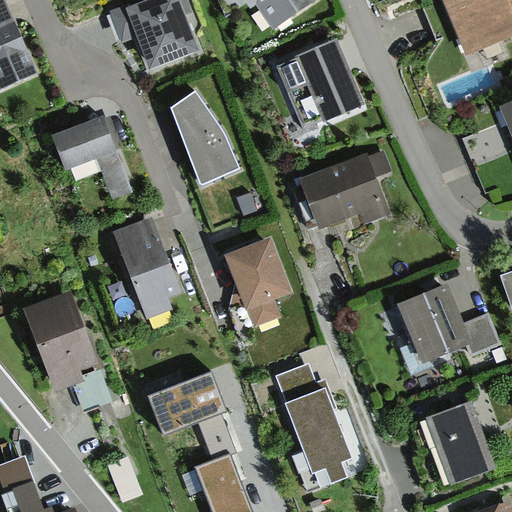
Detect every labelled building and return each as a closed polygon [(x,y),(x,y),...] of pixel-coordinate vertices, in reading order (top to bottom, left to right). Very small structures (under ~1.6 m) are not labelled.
[(4,0),(0,0),(0,81),(1,84),(33,70),(4,0)] [(195,54),(176,0),(155,0),(126,13),(148,71),(195,54)] [(244,0),(248,5),(256,0),(274,26),(312,0),(244,0)] [(511,7),(509,0),(446,0),(464,48),(511,30),(511,7)] [(336,34),(296,51),(324,117),(364,99),(336,34)] [(196,89),(170,102),(201,181),(236,168),(224,129),(196,89)] [(511,96),(502,100),(511,125),(511,96)] [(104,112),(53,130),(66,166),(97,155),(112,197),(132,191),(104,112)] [(467,139),(479,165),(511,150),(511,144),(503,123),(467,139)] [(366,153),(300,179),(320,230),(360,214),(364,225),(391,214),(376,177),(393,170),(385,150),(367,157),(366,153)] [(153,214),(113,229),(147,316),(173,306),(167,292),(181,287),(153,214)] [(273,238),(229,254),(256,327),(281,318),(275,302),(294,295),(273,238)] [(449,284),(399,304),(422,363),(468,344),(473,355),(501,344),(488,313),(465,323),(449,284)] [(71,287),(24,302),(51,386),(83,376),(79,364),(94,359),(71,287)] [(307,360),(277,372),(315,467),(325,463),(332,480),(350,473),(344,456),(354,452),(326,382),(317,386),(307,360)] [(213,372),(150,396),(166,436),(198,423),(221,414),(228,411),(213,372)] [(471,396),(427,412),(451,476),(495,460),(471,396)] [(221,414),(198,423),(213,461),(229,455),(237,452),(221,414)] [(213,461),(198,467),(215,511),(251,511),(238,476),(229,455),(213,461)] [(111,465),(126,503),(147,495),(132,457),(111,465)] [(35,477),(13,485),(23,511),(77,511),(75,505),(56,511),(55,511),(51,500),(44,503),(35,477)] [(511,511),(511,505),(509,498),(469,511),(511,511)]
